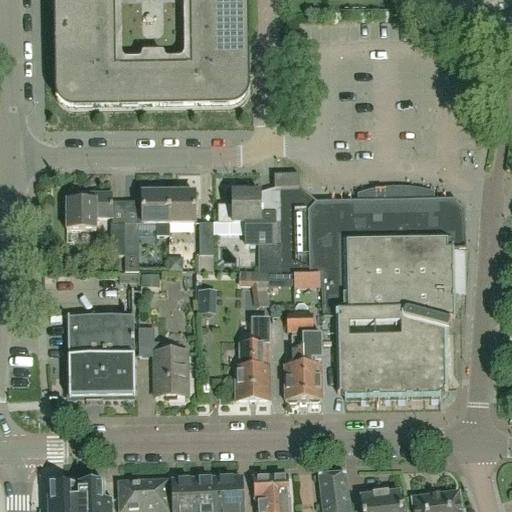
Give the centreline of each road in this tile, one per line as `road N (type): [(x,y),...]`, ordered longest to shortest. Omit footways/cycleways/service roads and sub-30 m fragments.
road 1 (residential): [(8,451),(475,444)]
road 2 (residential): [(11,159),(240,154),(262,125),(265,28)]
road 3 (residential): [(475,444),(496,175),(511,109)]
road 4 (residential): [(0,314),(11,159)]
